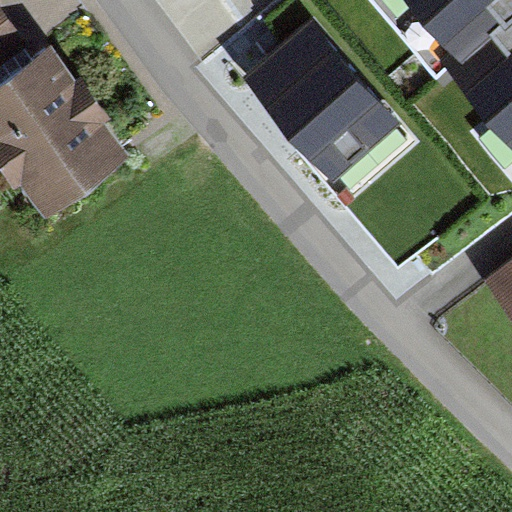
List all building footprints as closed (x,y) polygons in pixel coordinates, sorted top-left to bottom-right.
[(511,0),(370,0),(436,78),(456,59),(462,66),(494,38),(511,59),(511,58),(511,0)] [(243,77),(333,182),(400,125),(309,20),(243,77)] [(0,49),(10,42),(0,27),(0,49)] [(24,52),(0,68),(0,153),(14,172),(20,168),(41,197),(126,136),(103,104),(109,100),(82,62),(75,66),(51,32),(24,52)] [(511,58),(511,59),(471,93),(511,142),(511,58)] [(511,257),(486,276),(511,312),(511,257)]
